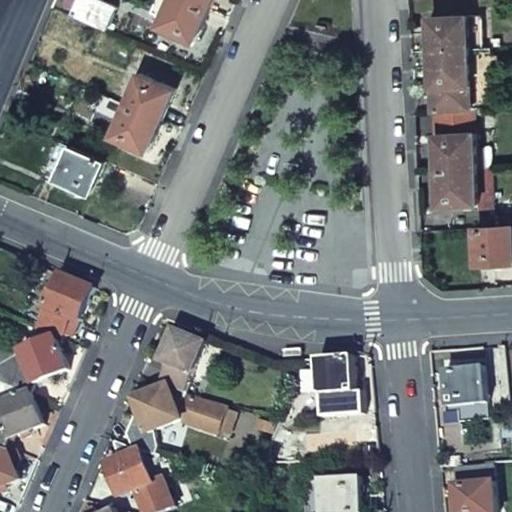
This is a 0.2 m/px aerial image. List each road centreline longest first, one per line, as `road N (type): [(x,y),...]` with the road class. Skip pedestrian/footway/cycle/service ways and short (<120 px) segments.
road 1 (residential): [(380,0),(400,316)]
road 2 (residential): [(271,0),(155,280)]
road 3 (residential): [(52,511),(155,280)]
road 4 (residential): [(155,280),(262,312),(400,316)]
road 5 (residential): [(400,316),(418,511)]
road 6 (residential): [(0,215),(155,280)]
